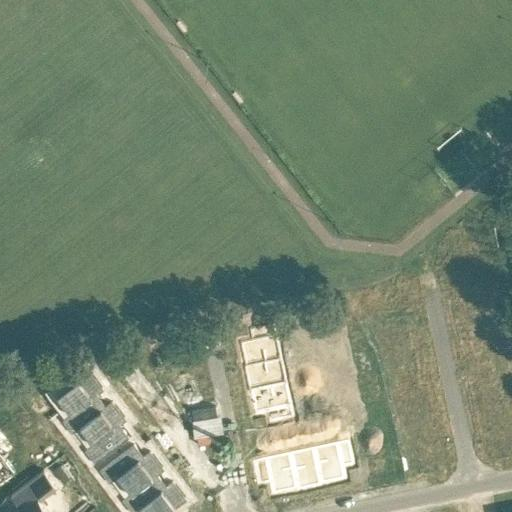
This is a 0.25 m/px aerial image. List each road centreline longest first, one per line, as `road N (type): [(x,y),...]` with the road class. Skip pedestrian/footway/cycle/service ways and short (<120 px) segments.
road 1 (residential): [(474,485),(429,275)]
road 2 (residential): [(230,487),(208,475),(125,355)]
road 3 (residential): [(207,338),(237,467),(230,487)]
road 4 (residential): [(345,511),(474,485)]
